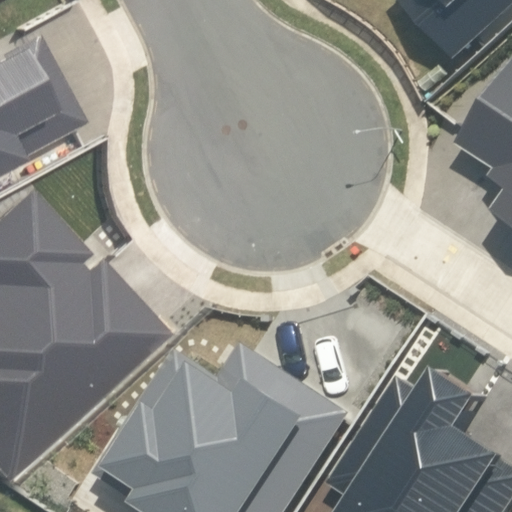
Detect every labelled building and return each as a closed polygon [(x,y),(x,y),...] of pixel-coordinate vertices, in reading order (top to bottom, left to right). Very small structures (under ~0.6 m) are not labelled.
[(511,0),(412,0),(462,55),(511,9),(511,0)] [(0,158),(74,121),(27,31),(0,44),(0,158)] [(0,471),(0,472),(162,323),(89,247),(76,258),(71,253),(81,245),(21,178),(0,197),(0,471)] [(284,511),(354,403),(244,333),(222,367),(178,341),(101,465),(171,511),(284,511)] [(504,511),(511,500),(511,459),(507,456),(511,447),(469,417),(490,386),(444,358),(428,385),(400,368),(334,473),(357,490),(342,511),(504,511)]
